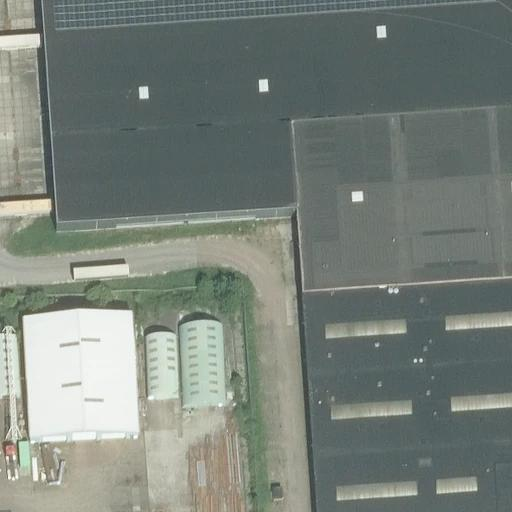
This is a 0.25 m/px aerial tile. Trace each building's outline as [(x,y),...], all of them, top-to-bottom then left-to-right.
[(292,129),(284,0),(39,0),(56,234),(295,218),(294,204),(297,204),(292,129)] [(511,0),(284,0),(292,129),(511,113),(511,0)] [(297,204),(317,511),(511,511),(511,113),(292,129),(297,204)] [(28,446),(138,440),(132,320),(22,325),(28,446)] [(222,327),(178,330),(182,410),(226,407),(222,327)] [(147,402),(177,401),(175,339),(145,340),(147,402)] [(14,340),(0,341),(0,401),(18,400),(14,340)]
